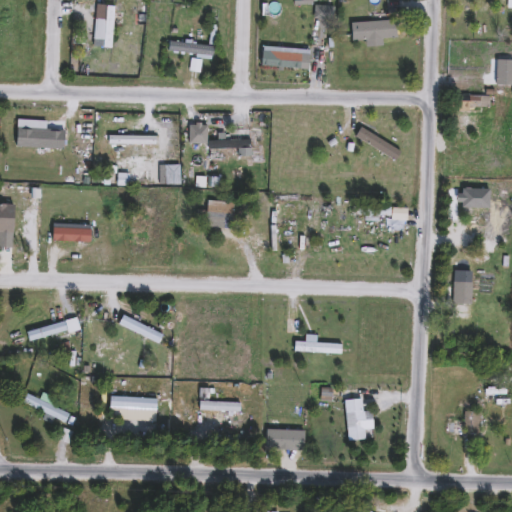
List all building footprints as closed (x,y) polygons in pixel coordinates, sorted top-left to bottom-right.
[(101,48),(101,5),(112,5),(112,48),(101,48)] [(379,46),(363,46),(362,40),(348,41),(347,22),(388,21),(388,38),(379,38),(379,46)] [(165,52),(166,41),(207,44),(208,26),(212,26),(210,59),(198,58),(197,72),(189,71),(190,54),(165,52)] [(307,50),(307,58),(271,56),(271,48),(307,50)] [(487,95),(487,109),(450,109),(450,95),(487,95)] [(398,153),(392,162),(352,135),(358,126),(398,153)] [(96,147),(96,137),(146,137),(146,147),(96,147)] [(388,206),(388,216),(367,216),(367,218),(350,218),(350,206),(388,206)] [(469,282),(469,305),(450,305),(450,282),(469,282)] [(116,322),(120,314),(161,335),(156,344),(116,322)] [(22,330),(75,318),(77,329),(25,341),(22,330)] [(314,343),(340,344),(340,354),(290,353),(290,341),(301,342),(301,334),(315,335),(314,343)] [(19,403),(22,394),(67,413),(64,421),(19,403)] [(476,433),(460,433),(461,410),(477,411),(476,433)]
